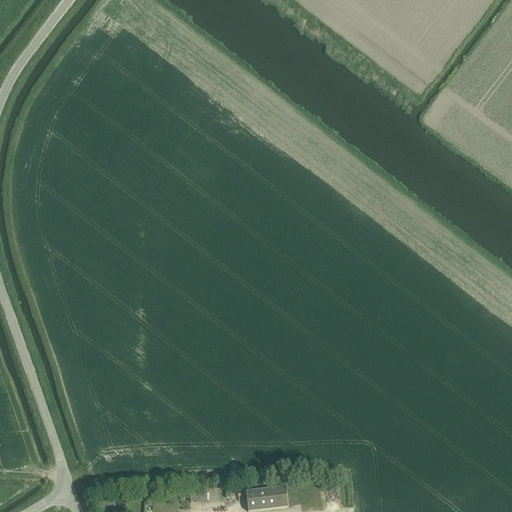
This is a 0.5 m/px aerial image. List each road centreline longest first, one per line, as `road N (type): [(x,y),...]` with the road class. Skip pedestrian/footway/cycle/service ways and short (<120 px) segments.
road 1 (unclassified): [(68,489),(0,287)]
road 2 (unclassified): [(0,103),(16,68),(69,0)]
